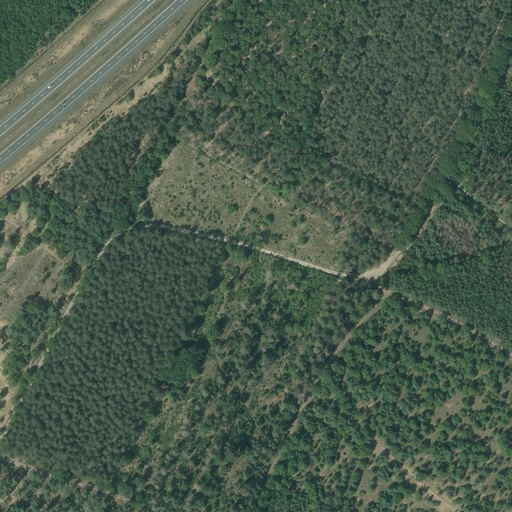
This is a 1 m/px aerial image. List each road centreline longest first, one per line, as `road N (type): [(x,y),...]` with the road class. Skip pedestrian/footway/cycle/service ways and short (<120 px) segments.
road 1 (track): [(0,442),(99,251),(126,228),(170,226),(376,284),(445,175)]
road 2 (motorway): [(0,158),(182,0)]
road 3 (motorway): [(150,0),(0,130)]
road 4 (track): [(294,165),(369,0)]
road 5 (track): [(376,284),(511,355)]
